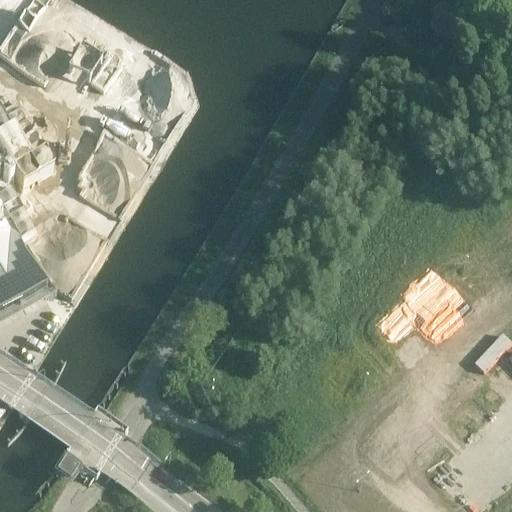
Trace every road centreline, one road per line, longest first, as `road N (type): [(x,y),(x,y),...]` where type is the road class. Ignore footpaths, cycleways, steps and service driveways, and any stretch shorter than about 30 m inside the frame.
road 1 (unclassified): [(381,0),(294,157),(157,369),(156,409),(142,436)]
road 2 (tertiary): [(146,473),(0,376)]
